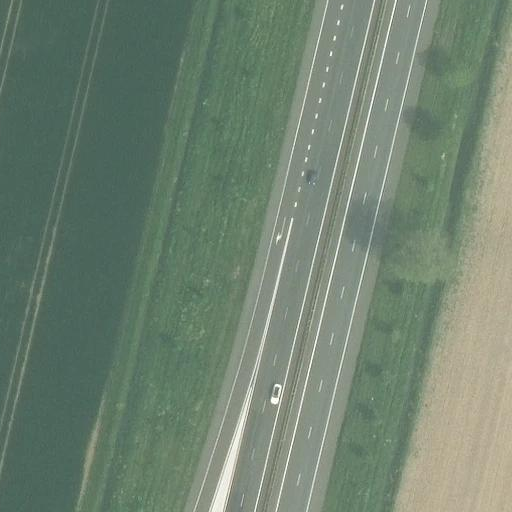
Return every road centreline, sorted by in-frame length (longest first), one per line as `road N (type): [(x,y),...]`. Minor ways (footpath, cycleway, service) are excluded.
road 1 (track): [(455,0),(335,511)]
road 2 (motorway): [(291,511),(411,0)]
road 3 (track): [(125,511),(241,0)]
road 4 (motorway): [(307,221),(201,511)]
road 5 (motorway): [(307,221),(239,511)]
road 6 (motorway): [(359,0),(307,221)]
